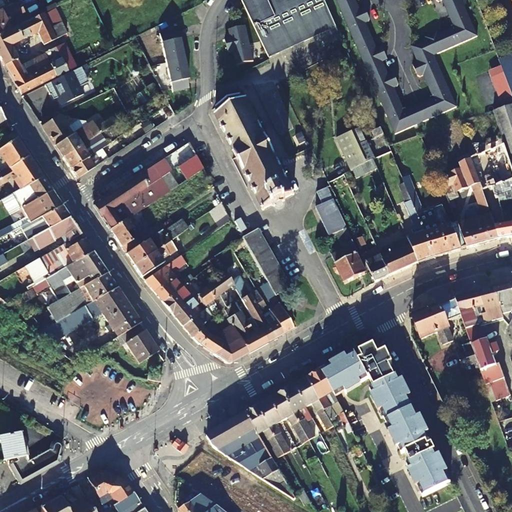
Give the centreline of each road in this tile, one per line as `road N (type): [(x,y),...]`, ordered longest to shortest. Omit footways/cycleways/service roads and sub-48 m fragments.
road 1 (residential): [(381,303),(478,511)]
road 2 (tertiary): [(171,338),(72,200)]
road 3 (residential): [(72,200),(194,126)]
road 4 (residential): [(194,126),(262,223),(285,224)]
road 5 (tertiary): [(381,303),(442,275),(511,257)]
road 6 (tertiary): [(221,392),(341,324)]
road 7 (tertiary): [(72,200),(0,86)]
road 8 (residential): [(194,126),(206,104),(208,30),(225,0)]
road 9 (residential): [(106,454),(0,384)]
road 10 (tertiary): [(0,511),(106,454)]
